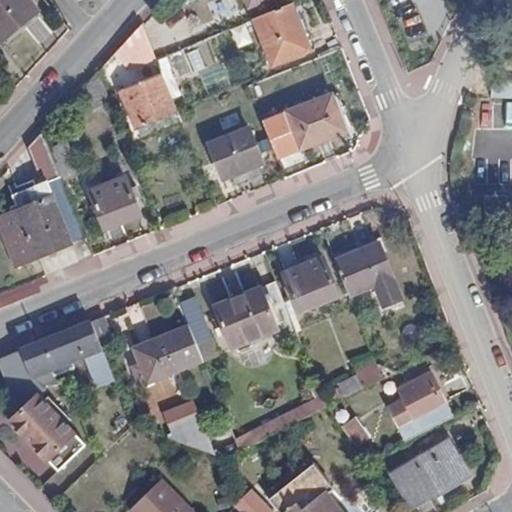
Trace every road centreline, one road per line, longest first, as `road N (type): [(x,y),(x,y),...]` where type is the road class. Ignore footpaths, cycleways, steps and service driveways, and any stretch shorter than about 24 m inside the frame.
road 1 (residential): [(0,322),(410,159)]
road 2 (residential): [(511,431),(410,159)]
road 3 (residential): [(130,0),(0,142)]
road 4 (residential): [(410,159),(493,0)]
road 5 (residential): [(410,159),(347,0)]
